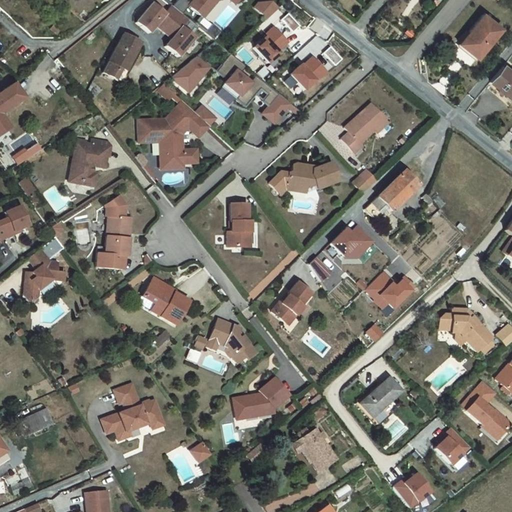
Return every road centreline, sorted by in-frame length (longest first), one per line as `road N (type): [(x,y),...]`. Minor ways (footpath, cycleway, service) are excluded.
road 1 (residential): [(369,70),(260,179),(244,171),(177,231),(238,306)]
road 2 (unknown): [(297,251),(407,158),(511,48)]
road 3 (unclassified): [(463,269),(322,408),(378,477)]
road 4 (unclassified): [(391,88),(511,178)]
